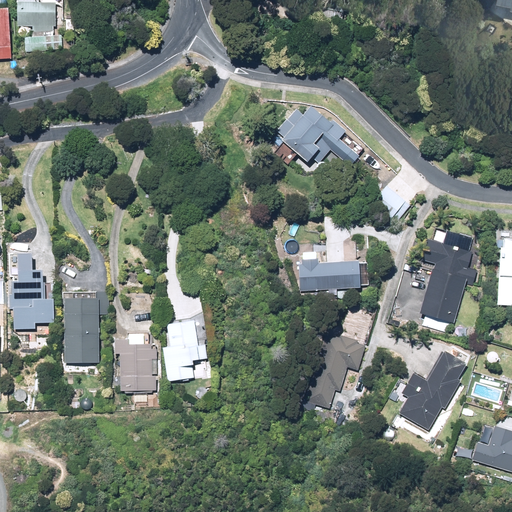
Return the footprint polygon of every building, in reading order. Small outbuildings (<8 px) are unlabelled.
[(18,8),(18,30),(33,30),(33,35),(32,35),(32,41),(26,40),(26,51),(62,52),(62,38),(59,38),(59,32),(57,32),(57,33),(54,33),(54,30),(57,30),(57,26),(63,26),(64,7),(62,6),(61,0),(17,0),(18,8)] [(321,5),(320,22),(332,22),(333,15),(344,15),(344,6),(333,5),(321,5)] [(0,62),(12,62),(9,13),(0,14),(0,62)] [(67,21),(66,32),(74,33),(75,21),(67,21)] [(287,135),(317,161),(329,147),(351,165),(359,156),(349,148),(350,147),(335,134),(335,128),(337,126),(331,121),(331,120),(309,101),(301,110),(295,105),(276,128),(286,136),(287,135)] [(273,192),(285,198),(290,188),(279,181),(273,192)] [(369,203),(393,223),(410,203),(386,183),(369,203)] [(348,299),(348,294),(360,294),(360,288),(368,288),(369,265),(356,265),(356,239),(344,239),(344,264),(319,264),(319,254),(300,254),(299,293),(327,294),(327,299),(348,299)] [(452,320),(463,279),(475,282),(478,270),(466,267),(470,249),(428,239),(423,257),(431,259),(418,311),(452,320)] [(16,307),(17,329),(32,328),(32,323),(52,322),(51,300),(44,301),(43,290),(41,290),(40,272),(29,272),(28,249),(7,250),(8,274),(13,274),(14,293),(12,294),(12,307),(16,307)] [(511,271),(496,271),(495,302),(511,302),(511,271)] [(61,329),(62,359),(97,358),(95,313),(108,313),(107,288),(93,289),(93,288),(70,289),(71,293),(60,294),(62,329),(61,329)] [(192,374),(189,355),(195,353),(196,356),(205,354),(202,340),(196,341),(191,314),(164,319),(169,342),(161,343),(167,378),(192,374)] [(117,350),(119,387),(123,387),(123,390),(150,389),(149,385),(154,385),(153,371),(150,371),(150,354),(155,354),(155,344),(149,344),(149,339),(147,339),(147,334),(112,335),(112,350),(117,350)] [(322,344),(305,401),(330,408),(335,390),(340,391),(347,368),(357,371),(365,346),(356,344),(357,341),(340,336),(340,338),(331,336),(328,346),(322,344)] [(466,365),(445,352),(427,382),(414,374),(402,394),(409,398),(399,413),(428,430),(442,407),(445,409),(461,381),(458,380),(466,365)] [(84,389),(66,388),(65,399),(84,400),(84,389)] [(478,443),(473,460),(511,472),(511,432),(495,428),(489,447),(478,443)]
